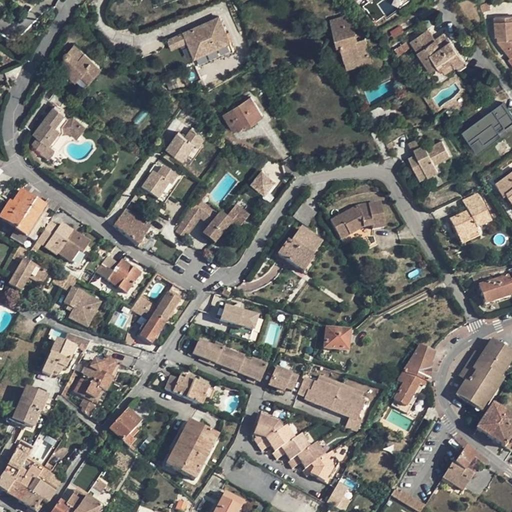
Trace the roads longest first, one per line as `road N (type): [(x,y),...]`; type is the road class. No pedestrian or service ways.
road 1 (residential): [(205,287),(239,267),(299,183),(368,169),(392,184),(482,330)]
road 2 (residential): [(205,287),(170,276),(12,153),(10,104),(73,0)]
road 3 (residential): [(45,511),(205,287)]
road 4 (residential): [(511,475),(452,421),(440,394),(441,372),(482,330)]
